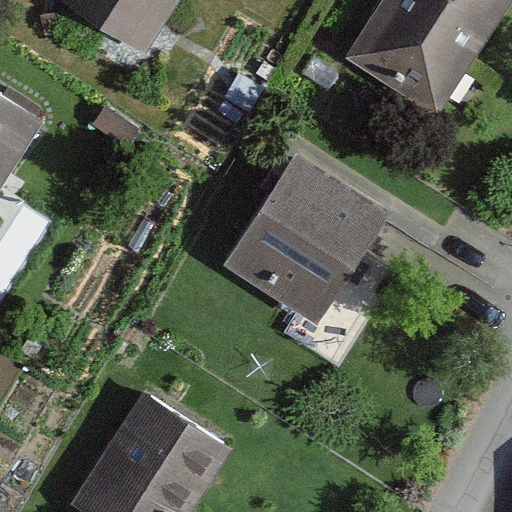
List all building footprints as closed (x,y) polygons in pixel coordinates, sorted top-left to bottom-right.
[(194,0),(67,0),(164,54),(194,0)] [(508,0),(383,0),(359,45),(457,96),(508,0)] [(0,160),(32,107),(0,88),(0,160)] [(293,144),(222,256),(314,314),(385,201),(293,144)] [(191,511),(235,437),(141,382),(71,500),(92,511),(191,511)]
